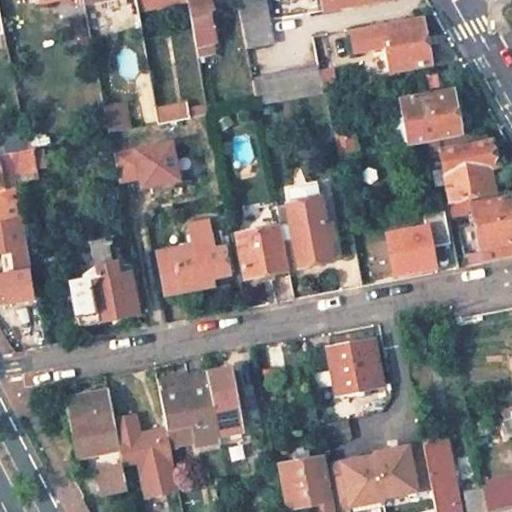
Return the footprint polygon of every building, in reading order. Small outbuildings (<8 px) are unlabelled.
[(185,0),(186,2),(187,8),(192,33),(195,48),(216,44),(211,12),(214,11),(211,0),(185,0)] [(273,45),(264,0),(249,0),(238,2),(247,50),(273,45)] [(380,0),(323,0),(326,11),(380,0)] [(192,33),(187,8),(177,10),(181,35),(192,33)] [(430,62),(422,22),(385,29),(393,69),(430,62)] [(323,93),(318,67),(253,80),(258,106),(323,93)] [(460,134),(450,91),(402,101),(409,144),(438,139),(460,134)] [(124,103),(101,107),(105,133),(129,129),(124,103)] [(155,123),(185,118),(182,103),(153,108),(155,123)] [(492,166),(485,130),(460,134),(438,139),(444,169),(433,171),(436,187),(446,184),(449,198),(490,190),(485,167),(492,166)] [(23,134),(2,139),(4,155),(11,154),(26,151),(23,134)] [(111,150),(114,191),(174,187),(171,146),(111,150)] [(26,151),(11,154),(15,175),(38,171),(34,150),(26,151)] [(0,188),(13,186),(17,185),(15,175),(11,154),(4,155),(0,156),(0,188)] [(0,222),(3,222),(13,276),(7,277),(19,337),(42,333),(13,186),(0,188),(0,222)] [(511,241),(511,209),(510,197),(473,204),(484,262),(511,257),(509,242),(511,241)] [(320,198),(287,204),(291,230),(282,232),(288,266),(332,259),(320,198)] [(473,204),(472,198),(442,203),(445,218),(467,213),(466,205),(473,204)] [(427,249),(445,246),(439,213),(421,216),(427,249)] [(248,217),(250,232),(263,229),(261,215),(248,217)] [(194,244),(158,251),(166,292),(202,286),(201,278),(228,273),(220,231),(211,233),(209,219),(190,223),(194,244)] [(354,240),(352,225),(337,228),(341,242),(354,240)] [(237,234),(244,277),(289,269),(288,266),(282,232),(280,226),(263,229),(250,232),(237,234)] [(423,229),(377,234),(382,280),(428,275),(423,229)] [(96,277),(71,281),(79,324),(137,312),(133,285),(139,284),(136,269),(129,270),(128,266),(116,260),(94,265),(96,277)] [(370,343),(328,350),(336,396),(379,388),(370,343)] [(208,374),(221,440),(240,437),(235,413),(241,411),(238,397),(241,396),(238,376),(228,378),(226,370),(208,374)] [(208,374),(156,383),(165,430),(194,425),(198,447),(221,442),(221,440),(208,374)] [(322,374),(312,376),(315,391),(325,389),(322,374)] [(108,394),(67,402),(78,459),(119,451),(112,418),(108,394)] [(112,418),(119,451),(122,468),(138,465),(146,501),(178,495),(166,433),(155,435),(154,432),(136,435),(133,414),(112,418)] [(458,511),(446,442),(422,446),(423,448),(431,493),(434,511),(458,511)] [(431,493),(423,448),(325,465),(334,511),(431,493)] [(324,457),(282,465),(290,510),(309,507),(310,511),(334,511),(325,465),(324,457)] [(122,470),(98,475),(102,496),(127,491),(122,470)] [(496,511),(511,507),(511,476),(503,479),(489,483),(490,487),(496,511)] [(495,511),(496,511),(490,487),(482,488),(483,493),(486,511),(495,511)] [(464,497),(467,511),(486,511),(483,493),(464,497)]
